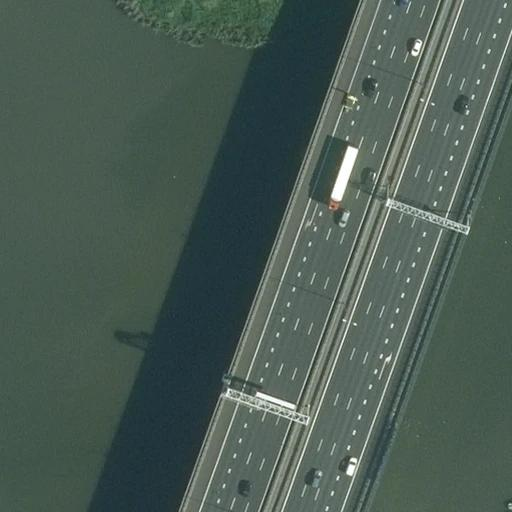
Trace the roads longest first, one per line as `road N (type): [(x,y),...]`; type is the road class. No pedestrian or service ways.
road 1 (motorway): [(304,511),(486,0)]
road 2 (motorway): [(408,0),(227,511)]
